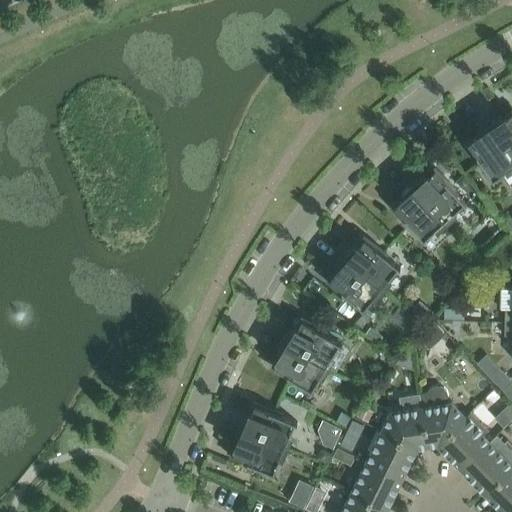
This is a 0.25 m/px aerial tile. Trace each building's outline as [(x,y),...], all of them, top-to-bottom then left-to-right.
[(511,110),(509,113),(509,114),(502,119),(500,116),(488,124),(511,159),(511,110)] [(511,159),(488,124),(476,132),(479,135),(472,140),(471,139),(467,142),(478,159),(477,160),(481,165),(482,164),(493,180),(494,180),(493,178),(511,164),(511,159)] [(422,175),(412,185),(445,221),(444,219),(463,202),(465,203),(453,188),(449,183),(449,184),(434,168),(430,171),(431,172),(425,178),(422,175)] [(445,221),(412,185),(401,194),(404,197),(398,203),(397,202),(393,206),(407,221),(406,222),(410,227),(411,226),(424,240),(425,239),(424,238),(443,220),(444,222),(445,221)] [(353,245),(344,256),(382,288),(382,287),(381,286),(398,266),(399,267),(400,266),(385,254),(386,253),(381,249),(380,250),(364,237),(361,240),(362,241),(356,248),(353,245)] [(382,288),(344,256),(335,267),(338,270),(333,276),(332,276),(328,280),(345,293),(344,294),(349,298),(349,297),(364,309),(365,308),(363,307),(380,287),(382,288)] [(292,328),(285,340),(327,366),(327,365),(325,364),(339,342),(341,343),(341,342),(325,332),(325,331),(320,328),(320,329),(302,318),(299,322),(300,323),(295,330),(292,328)] [(434,321),(418,335),(426,344),(442,331),(434,321)] [(327,366),(285,340),(277,353),(281,355),(276,362),(275,361),(273,366),(291,377),(290,378),(295,381),(296,380),(312,390),(313,389),(311,388),(325,365),(326,366),(327,366)] [(502,371),(494,379),(502,388),(510,380),(502,371)] [(511,381),(510,380),(502,388),(508,394),(511,389),(511,381)] [(465,416),(465,415),(451,401),(447,402),(447,401),(448,397),(447,393),(446,389),(443,387),(440,385),(436,384),(432,385),(429,388),(426,391),(426,390),(426,391),(418,392),(421,406),(420,406),(425,442),(434,440),(434,444),(437,444),(465,416)] [(246,414),(240,427),(286,446),(284,445),(294,421),(296,422),(297,421),(279,413),(279,412),(274,410),(273,411),(254,402),(252,407),(253,407),(249,415),(246,414)] [(425,442),(420,406),(390,411),(381,429),(417,447),(419,446),(419,443),(425,442)] [(463,466),(489,440),(482,433),(486,429),(469,411),(465,415),(465,416),(437,444),(449,456),(451,454),(463,466)] [(286,446),(240,427),(235,440),(238,441),(235,449),(234,449),(232,453),(251,462),(251,463),(256,465),(257,464),(274,472),(275,471),(273,470),(283,446),(285,447),(286,446)] [(409,463),(417,447),(381,429),(366,460),(398,476),(406,461),(409,463)] [(345,432),(339,444),(351,449),(357,438),(345,432)] [(484,492),(511,465),(511,463),(489,440),(463,466),(474,477),(472,480),(484,492)] [(391,490),(398,476),(366,460),(351,490),(387,508),(394,492),(391,490)] [(511,511),(511,465),(484,492),(485,493),(487,491),(498,502),(495,504),(502,511),(511,511)] [(380,511),(383,507),(386,509),(387,508),(351,490),(340,511),(380,511)]
